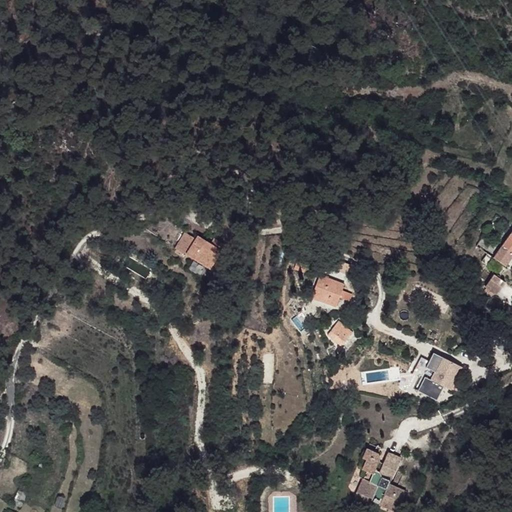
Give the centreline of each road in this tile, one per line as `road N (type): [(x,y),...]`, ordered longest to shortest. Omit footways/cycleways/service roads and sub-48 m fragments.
road 1 (residential): [(0,456),(13,354),(76,252),(119,220),(165,211),(247,222),(373,264),(381,292),(377,326),(471,364)]
road 2 (unknown): [(511,380),(398,439)]
